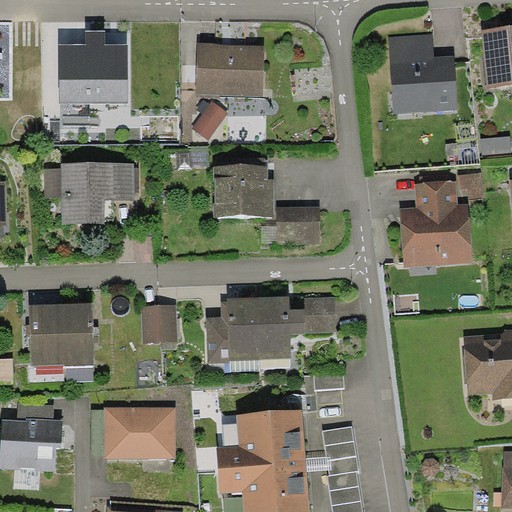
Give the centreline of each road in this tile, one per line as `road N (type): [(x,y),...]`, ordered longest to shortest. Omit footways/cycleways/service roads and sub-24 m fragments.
road 1 (residential): [(0,278),(363,267)]
road 2 (residential): [(0,3),(334,1)]
road 3 (residential): [(363,267),(334,1)]
road 4 (residential): [(402,511),(363,267)]
